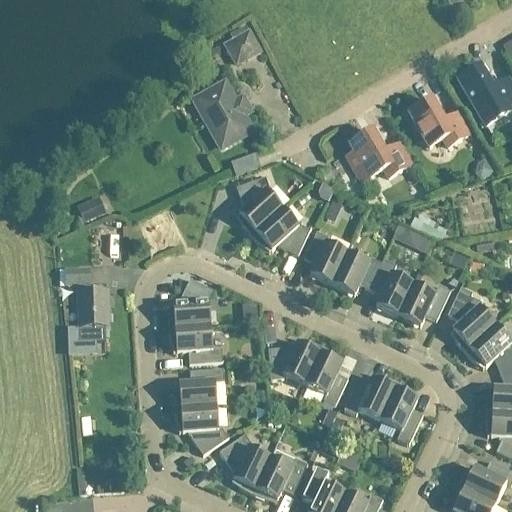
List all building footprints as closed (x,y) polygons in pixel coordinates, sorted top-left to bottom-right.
[(257,54),(247,36),(224,48),(235,67),(257,54)] [(511,41),(501,48),(511,66),(511,41)] [(511,106),(511,91),(506,81),(490,90),(478,69),(455,82),(476,117),(482,126),(495,117),(511,106)] [(242,96),(232,102),(223,87),(193,104),(220,151),(250,134),(243,121),(253,115),(242,96)] [(472,135),(459,114),(442,124),(429,103),(407,116),(428,151),(441,142),(446,151),(472,135)] [(411,167),(398,146),(383,155),(370,134),(348,147),(368,181),(382,173),(387,181),(411,167)] [(255,152),(231,163),(234,170),(237,175),(261,165),(255,152)] [(282,211),(266,194),(269,192),(265,180),(235,190),(243,212),(238,217),(239,218),(236,219),(240,226),(243,230),(245,233),(250,239),(282,211)] [(106,215),(99,199),(76,209),(83,225),(106,215)] [(468,200),(448,206),(451,216),(471,210),(468,200)] [(332,203),(328,213),(338,217),(342,207),(332,203)] [(297,259),(310,230),(299,225),(297,228),(282,211),(250,239),(257,246),(261,249),(265,252),(268,255),(271,253),(272,254),(276,249),(297,259)] [(136,225),(149,258),(179,247),(166,213),(136,225)] [(412,222),(409,228),(434,240),(437,234),(412,222)] [(398,231),(393,243),(402,248),(408,235),(398,231)] [(331,288),(347,255),(326,245),(328,241),(316,235),(303,262),(314,267),(309,278),(331,288)] [(492,247),(475,248),(475,255),(493,253),(492,247)] [(369,293),(381,266),(370,261),(368,265),(347,255),(331,288),(354,299),(359,288),(369,293)] [(485,260),(468,257),(465,271),(482,275),(485,260)] [(397,319),(412,286),(391,277),(395,268),(383,262),(381,266),(369,293),(380,298),(375,309),(397,319)] [(104,344),(104,330),(109,329),(108,295),(86,296),(86,287),(88,287),(88,272),(66,272),(66,288),(76,288),(78,345),(104,344)] [(210,330),(208,305),(214,294),(189,282),(177,307),(172,307),(172,308),(169,308),(168,316),(168,320),(168,325),(168,329),(168,333),(210,330)] [(435,324),(450,294),(438,288),(434,296),(412,286),(397,319),(419,330),(424,319),(435,324)] [(495,327),(479,310),(481,305),(470,299),(472,296),(460,290),(446,319),(459,324),(460,326),(452,334),(449,336),(454,343),(456,346),(461,353),(464,356),(495,327)] [(511,344),(511,345),(495,327),(464,356),(470,362),(473,364),(476,367),(482,372),(484,369),(485,370),(492,362),(494,364),(499,377),(511,372),(511,344)] [(212,352),(210,330),(168,333),(169,341),(170,345),(170,349),(171,352),(172,356),(176,355),(176,356),(188,355),(189,368),(222,365),(221,352),(212,352)] [(274,330),(263,331),(264,347),(275,346),(274,330)] [(304,388),(322,350),(314,347),(310,346),(306,344),(299,342),(298,346),(297,345),(295,350),(267,352),(270,383),(283,382),(283,378),(304,388)] [(340,366),(343,363),(334,357),(330,355),(322,350),(304,388),(325,398),(323,403),(334,409),(347,382),(336,377),(341,366),(340,366)] [(216,410),(214,386),(223,385),(222,372),(189,374),(190,386),(178,387),(178,388),(175,387),(174,396),(174,400),(174,404),(174,409),(174,413),(216,410)] [(511,416),(511,372),(499,377),(504,389),(503,391),(492,391),(492,392),(489,391),(487,399),(486,403),(485,412),(485,416),(511,416)] [(379,424),(397,386),(389,383),(386,381),(382,380),(378,379),(374,378),(373,381),(372,381),(367,391),(356,386),(343,413),(355,419),(358,414),(379,424)] [(422,418),(412,412),(417,402),(416,401),(418,399),(411,394),(408,392),(404,390),(397,386),(379,424),(400,434),(396,442),(408,448),(422,418)] [(228,441),(221,430),(218,432),(216,410),(174,413),(175,421),(175,425),(176,428),(177,432),(178,436),(182,435),(182,436),(187,436),(202,458),(228,441)] [(328,411),(321,427),(330,431),(335,420),(337,415),(328,411)] [(511,416),(485,416),(485,424),(485,428),(485,432),(487,440),(490,439),(490,440),(498,440),(497,443),(500,444),(495,455),(511,462),(511,416)] [(335,420),(330,431),(338,435),(343,424),(335,420)] [(252,498),(270,460),(249,450),(252,448),(244,437),(218,455),(234,478),(232,482),(233,483),(231,485),(238,490),(241,492),(248,496),(252,498)] [(312,453),(307,464),(313,466),(318,455),(312,453)] [(293,498),(307,467),(295,462),(291,470),(270,460),(252,498),(259,501),(263,503),(271,505),(275,506),(276,503),(277,503),(282,493),(293,498)] [(495,508),(506,486),(510,488),(511,484),(511,474),(489,464),(484,475),(473,470),(473,471),(470,469),(465,476),(463,479),(461,483),(459,487),(457,490),(495,508)] [(337,511),(345,496),(324,486),(328,477),(315,471),(301,502),(312,507),(309,511),(337,511)] [(493,511),(495,508),(457,490),(454,498),(453,501),(451,505),(450,509),(449,511),(493,511)] [(377,511),(382,503),(370,497),(366,506),(345,496),(337,511),(377,511)]
